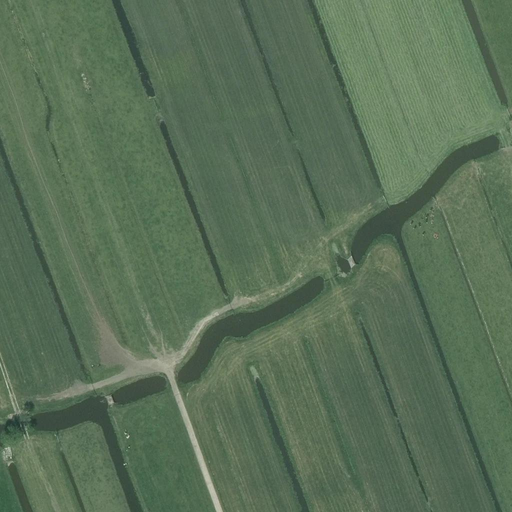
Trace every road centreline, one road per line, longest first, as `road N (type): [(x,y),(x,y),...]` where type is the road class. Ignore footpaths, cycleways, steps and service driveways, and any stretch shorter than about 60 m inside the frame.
road 1 (track): [(0,415),(66,402),(181,355),(200,327),(294,280),(324,243),(423,178),(454,142),(511,116)]
road 2 (track): [(511,182),(499,120),(455,33)]
road 3 (track): [(0,361),(55,511)]
road 4 (track): [(166,363),(220,511)]
